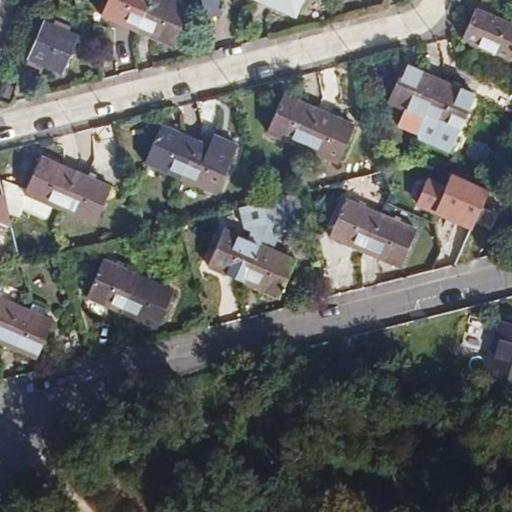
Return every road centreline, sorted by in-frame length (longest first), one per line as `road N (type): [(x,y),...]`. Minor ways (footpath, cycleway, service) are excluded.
road 1 (residential): [(511,273),(18,395)]
road 2 (unknown): [(65,481),(171,435),(261,413),(342,411),(511,460)]
road 3 (residential): [(437,0),(423,17),(0,126)]
